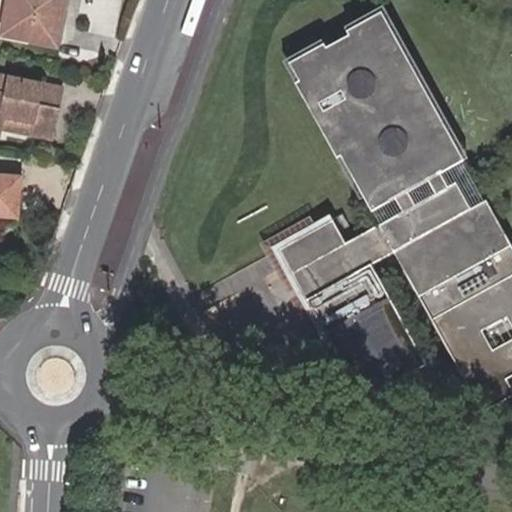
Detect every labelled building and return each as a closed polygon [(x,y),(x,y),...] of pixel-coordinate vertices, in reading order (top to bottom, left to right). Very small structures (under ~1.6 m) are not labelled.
[(7,0),(1,36),(55,45),(64,0),(7,0)] [(441,171),(465,158),(381,7),(345,27),(347,31),(326,43),(324,40),(287,60),(296,78),(293,80),(336,157),(340,155),(371,210),(395,197),(401,209),(346,240),(333,217),(278,248),(302,290),(363,399),(428,363),(373,264),(394,252),(483,412),(511,396),(511,385),(508,378),(511,375),(511,242),(486,196),(470,205),(456,179),(448,184),(441,171)] [(0,129),(51,139),(60,89),(0,78),(0,129)] [(0,211),(17,212),(20,178),(0,177),(0,211)] [(0,220),(16,222),(17,212),(0,211),(0,220)]
